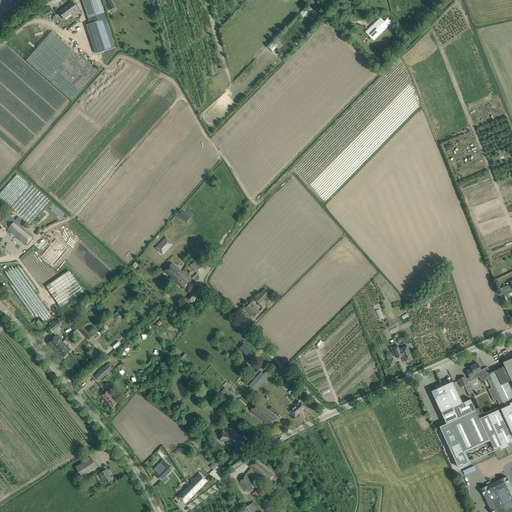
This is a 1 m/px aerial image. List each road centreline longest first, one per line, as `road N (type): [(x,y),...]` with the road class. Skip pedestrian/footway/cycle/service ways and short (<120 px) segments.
road 1 (tertiary): [(157,511),(121,450),(0,306)]
road 2 (unclassified): [(329,415),(511,332)]
road 3 (unclassified): [(202,288),(329,415)]
road 4 (unclassified): [(182,511),(255,456),(329,415)]
